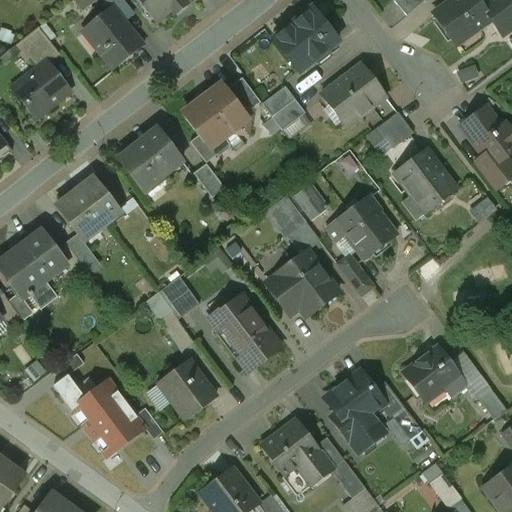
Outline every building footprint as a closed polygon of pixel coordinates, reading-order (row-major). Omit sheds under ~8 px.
[(137,0),(155,22),(183,0),(137,0)] [(396,0),(393,3),(405,18),(425,0),(396,0)] [(474,0),(453,0),(432,16),(454,47),(490,22),(490,21),(480,7),(474,0)] [(511,0),(489,0),(480,7),(490,21),(490,22),(501,38),(511,29),(511,0)] [(143,47),(112,9),(81,34),(111,72),(143,47)] [(337,43),(311,10),(271,41),(298,74),(337,43)] [(59,56),(37,29),(17,45),(37,71),(45,64),(46,66),(59,56)] [(37,71),(12,91),(34,119),(68,93),(46,66),(45,64),(37,71)] [(360,66),(319,97),(343,130),(359,118),(358,116),(382,98),(383,99),(384,98),(360,66)] [(472,68),(457,74),(461,84),(476,78),(472,68)] [(259,104),(241,80),(224,93),(242,117),(249,112),(259,104)] [(220,87),(182,116),(198,137),(209,150),(223,139),(233,132),(246,122),(242,117),(224,93),(220,87)] [(284,89),(260,106),(270,119),(293,102),(284,89)] [(293,102),(270,119),(280,132),(303,115),(293,102)] [(499,129),(484,109),(459,128),(482,158),(490,170),(496,165),(511,153),(511,139),(502,126),(499,129)] [(246,122),(233,132),(246,134),(249,112),(242,117),(246,122)] [(396,114),(375,130),(391,151),(412,135),(396,114)] [(181,163),(157,131),(155,132),(156,133),(134,150),(133,149),(117,162),(141,193),(181,163)] [(223,139),(209,150),(198,137),(189,144),(205,165),(216,157),(217,159),(228,151),(228,147),(223,139)] [(0,162),(11,154),(0,138),(0,162)] [(424,151),(393,175),(424,215),(455,192),(438,170),(437,171),(424,153),(425,152),(424,151)] [(496,165),(490,170),(482,158),(472,165),(493,192),(508,181),(496,165)] [(205,166),(192,175),(211,200),(223,190),(205,166)] [(119,214),(93,180),(55,209),(81,243),(119,214)] [(292,195),(310,220),(328,207),(310,182),(292,195)] [(368,197),(334,223),(362,261),(395,237),(377,214),(380,212),(368,197)] [(304,225),(284,198),(270,209),(289,236),(304,225)] [(39,233),(0,262),(0,272),(17,295),(18,296),(24,291),(27,296),(44,283),(59,272),(65,267),(54,253),(39,233)] [(87,276),(64,245),(54,253),(65,267),(59,272),(71,288),(87,276)] [(216,250),(201,261),(210,273),(217,268),(222,274),(230,268),(216,250)] [(337,294),(306,254),(276,277),(289,294),(287,295),(298,310),(304,318),(337,294)] [(340,273),(360,298),(373,289),(353,263),(340,273)] [(276,277),(265,285),(288,317),(298,310),(287,295),(289,294),(276,277)] [(178,278),(157,294),(171,314),(176,322),(198,306),(178,278)] [(56,299),(44,283),(27,296),(39,312),(56,299)] [(18,296),(17,295),(8,303),(21,320),(23,322),(32,315),(18,296)] [(8,303),(2,296),(0,297),(0,319),(1,320),(0,321),(7,331),(21,320),(8,303)] [(241,298),(230,306),(229,305),(207,322),(217,335),(221,332),(239,356),(235,359),(247,374),(280,349),(257,319),(258,318),(251,308),(249,309),(241,298)] [(176,322),(171,314),(158,324),(180,355),(193,345),(176,322)] [(83,370),(95,362),(88,349),(75,357),(83,370)] [(435,351),(416,365),(415,364),(401,375),(424,405),(444,390),(443,388),(456,378),(457,380),(458,379),(447,365),(435,349),(434,350),(435,351)] [(488,390),(461,354),(447,365),(458,379),(474,401),(475,399),(488,390)] [(189,363),(157,386),(183,421),(214,398),(189,363)] [(359,374),(332,394),(332,395),(324,401),(335,416),(330,420),(348,443),(357,455),(383,435),(368,416),(381,406),(383,405),(373,392),(359,374)] [(109,375),(72,398),(108,458),(146,435),(109,375)] [(403,409),(384,384),(373,392),(383,405),(381,406),(391,419),(403,409)] [(155,408),(165,401),(154,386),(145,393),(155,408)] [(488,390),(475,399),(493,422),(505,413),(488,390)] [(53,425),(60,415),(29,395),(22,406),(53,425)] [(420,433),(403,409),(391,419),(408,442),(420,433)] [(295,424),(275,439),(274,438),(260,449),(282,478),(294,470),(317,452),(318,452),(315,448),(295,422),(294,423),(295,424)] [(511,426),(501,435),(511,450),(511,426)] [(364,490),(325,439),(315,448),(318,452),(317,452),(331,470),(329,472),(350,500),(364,490)] [(317,452),(294,470),(307,488),(329,472),(331,470),(317,452)] [(0,510),(24,478),(0,460),(0,510)] [(511,511),(511,465),(481,489),(498,511),(511,511)] [(249,511),(258,506),(231,470),(199,495),(211,511),(249,511)] [(441,475),(428,485),(446,510),(460,500),(441,475)] [(38,511),(72,511),(50,496),(38,511)]
